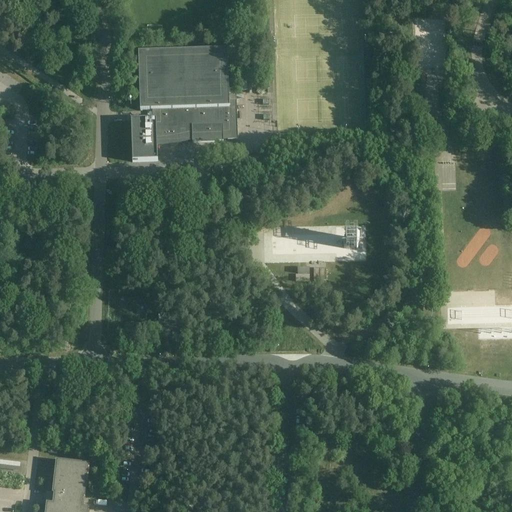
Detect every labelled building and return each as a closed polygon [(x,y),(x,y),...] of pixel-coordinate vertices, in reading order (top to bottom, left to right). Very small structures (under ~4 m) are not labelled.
[(148,121),(131,121),(132,163),(158,162),(157,147),(163,146),(169,146),(176,145),(181,144),(188,142),(192,141),(192,143),(223,142),(223,141),(223,139),(227,139),(227,140),(238,140),(236,95),(231,96),(229,96),(227,50),(138,53),(140,101),(140,110),(140,111),(152,111),(152,121),(151,121),(148,121)] [(260,160),(248,161),(249,175),(261,174),(260,160)] [(314,269),(314,281),(326,281),(326,269),(314,269)] [(159,315),(160,342),(179,342),(178,315),(159,315)] [(83,498),(85,498),(89,465),(56,461),(52,494),(47,493),(47,494),(49,494),(47,504),(46,504),(47,505),(46,511),(87,511),(88,509),(82,508),(83,498)]
